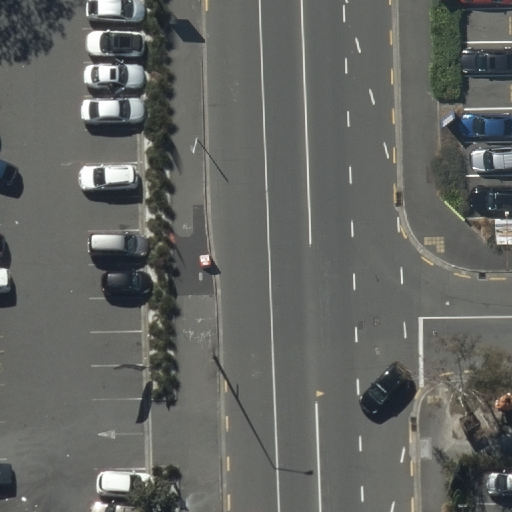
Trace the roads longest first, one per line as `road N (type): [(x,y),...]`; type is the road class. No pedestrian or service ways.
road 1 (secondary): [(306,0),(315,320)]
road 2 (residential): [(511,316),(315,320)]
road 3 (secondary): [(315,320),(321,511)]
